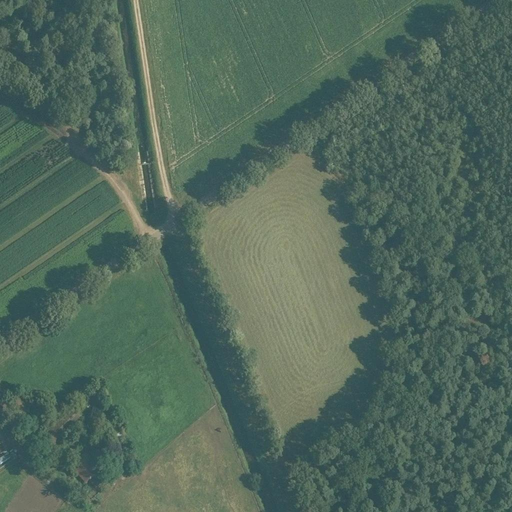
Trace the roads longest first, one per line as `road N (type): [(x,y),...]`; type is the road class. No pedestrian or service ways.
road 1 (unclassified): [(0,343),(497,0)]
road 2 (track): [(289,511),(171,224),(135,0)]
road 3 (track): [(0,90),(84,151),(151,239)]
